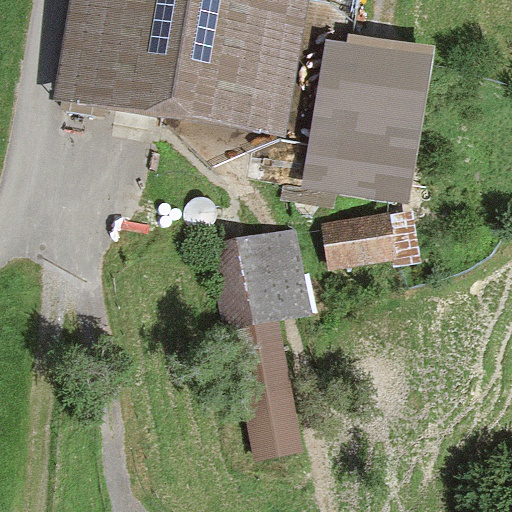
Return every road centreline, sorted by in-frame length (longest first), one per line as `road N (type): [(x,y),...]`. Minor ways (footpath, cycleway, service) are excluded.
road 1 (track): [(124,511),(103,339),(87,290),(51,247)]
road 2 (track): [(14,207),(53,0)]
